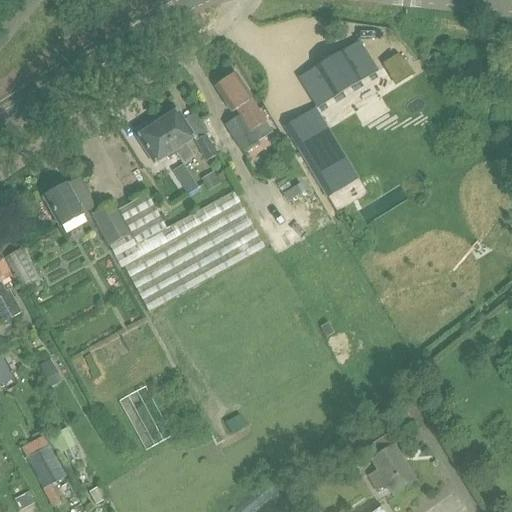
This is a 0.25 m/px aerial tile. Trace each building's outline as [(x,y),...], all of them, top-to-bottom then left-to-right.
[(272,82),(319,59),(305,32),(259,55),(272,82)] [(358,42),(296,79),(315,110),(377,73),(358,42)] [(447,74),(453,81),(462,74),(457,66),(447,74)] [(231,113),(234,111),(238,116),(223,126),(242,154),(257,143),(250,132),(266,122),(234,73),(213,87),(231,113)] [(177,111),(158,123),(177,154),(183,164),(194,158),(184,141),(192,136),(183,121),(177,111)] [(296,149),(326,198),(353,181),(310,111),(323,133),(296,149)] [(158,123),(136,136),(151,161),(164,153),(168,159),(177,154),(158,123)] [(195,141),(206,161),(217,155),(206,135),(195,141)] [(220,185),(213,172),(201,179),(208,192),(220,185)] [(42,196),(59,228),(82,215),(82,214),(93,208),(77,179),(66,185),(66,184),(42,196)] [(198,188),(193,180),(182,187),(188,195),(198,188)] [(290,188),(285,180),(276,185),(281,193),(290,188)] [(295,185),(290,188),(281,193),(286,201),(299,193),(295,185)] [(130,235),(109,247),(120,269),(122,268),(149,317),(266,252),(233,193),(165,231),(146,195),(117,211),(130,235)] [(108,247),(109,247),(130,235),(117,211),(113,203),(90,215),(108,247)] [(5,258),(24,294),(42,284),(23,247),(5,258)] [(0,257),(0,299),(11,320),(19,334),(29,328),(8,292),(6,293),(1,282),(10,277),(0,257)] [(0,299),(0,318),(3,324),(11,320),(0,299)] [(325,338),(333,334),(327,323),(319,327),(325,338)] [(0,383),(11,379),(0,359),(0,383)] [(62,382),(57,374),(51,361),(40,366),(51,387),(62,382)] [(245,427),(239,415),(225,423),(232,434),(245,427)] [(51,441),(58,455),(63,453),(68,463),(80,458),(67,432),(51,441)] [(362,450),(376,471),(367,477),(377,493),(386,487),(391,495),(414,481),(386,435),(362,450)] [(41,488),(43,488),(55,508),(74,496),(63,476),(64,476),(47,447),(25,460),(41,488)] [(28,492),(13,500),(19,511),(34,503),(28,492)]
